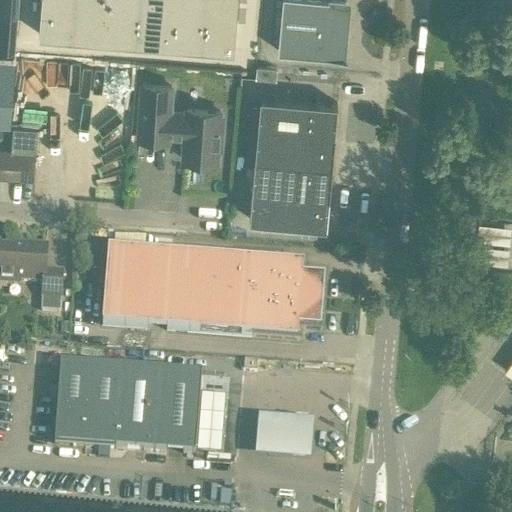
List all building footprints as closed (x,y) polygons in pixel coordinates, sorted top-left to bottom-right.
[(71,0),(71,7),(104,10),(104,0),(71,0)] [(104,0),(104,10),(137,14),(138,0),(104,0)] [(138,0),(137,14),(170,17),(171,0),(138,0)] [(171,0),(170,17),(203,21),(204,0),(171,0)] [(204,0),(203,21),(236,24),(238,0),(204,0)] [(341,56),(346,0),(281,0),(277,50),(341,56)] [(39,4),(36,29),(69,32),(71,7),(39,4)] [(71,7),(69,32),(101,35),(104,10),(71,7)] [(104,10),(101,35),(134,39),(137,14),(104,10)] [(137,14),(134,39),(167,42),(170,17),(137,14)] [(170,17),(167,42),(201,45),(203,21),(170,17)] [(203,21),(201,45),(234,49),(236,24),(203,21)] [(0,36),(0,50),(15,52),(16,38),(0,36)] [(56,69),(64,70),(63,78),(84,80),(86,57),(56,55),(56,69)] [(0,63),(0,125),(10,127),(14,65),(0,63)] [(218,146),(222,147),(223,129),(219,128),(220,111),(186,109),(186,112),(170,111),(171,86),(141,84),(138,137),(168,139),(168,135),(184,136),(183,159),(217,161),(218,146)] [(47,88),(32,88),(32,118),(48,118),(47,88)] [(337,102),(260,95),(249,218),(326,225),(337,102)] [(0,148),(0,177),(33,180),(37,129),(13,127),(11,150),(0,148)] [(467,259),(500,260),(501,240),(467,239),(467,259)] [(60,314),(63,274),(45,272),(47,247),(24,246),(24,249),(0,247),(0,284),(7,285),(7,282),(43,284),(41,312),(60,314)] [(299,331),(303,278),(304,266),(108,251),(102,328),(298,343),(299,331)] [(299,331),(320,333),(325,280),(303,278),(299,331)] [(445,298),(446,287),(432,286),(431,297),(445,298)] [(258,362),(244,361),(243,372),(257,373),(258,362)] [(109,450),(155,453),(161,373),(61,365),(54,446),(98,449),(109,450)] [(201,376),(161,373),(155,453),(195,456),(201,376)] [(310,459),(313,419),(257,416),(255,455),(310,459)] [(98,449),(97,458),(109,459),(109,450),(98,449)]
